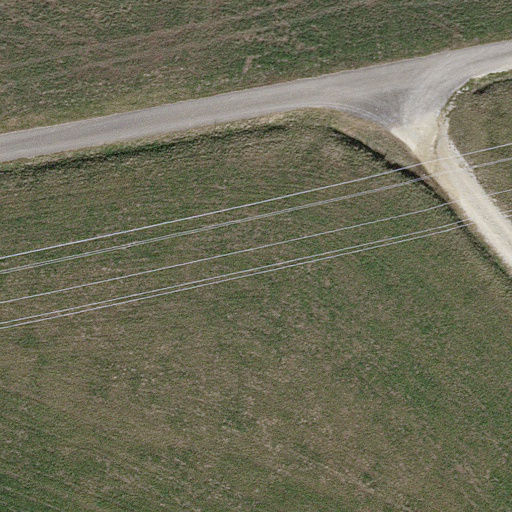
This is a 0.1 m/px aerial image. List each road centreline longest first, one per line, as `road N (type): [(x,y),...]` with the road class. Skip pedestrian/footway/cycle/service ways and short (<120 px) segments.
road 1 (track): [(0,148),(511,56)]
road 2 (track): [(376,85),(511,244)]
